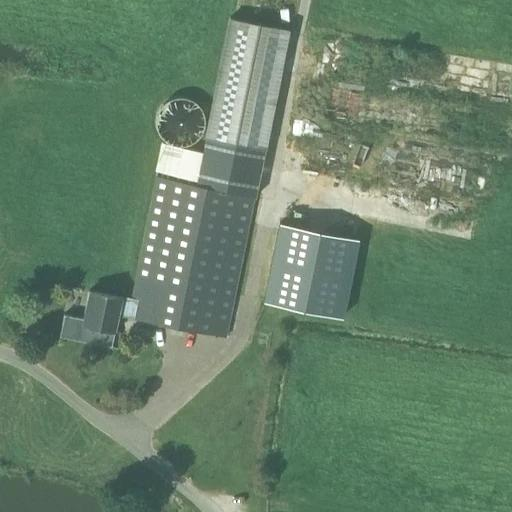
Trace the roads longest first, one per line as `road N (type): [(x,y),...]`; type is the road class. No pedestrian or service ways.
road 1 (track): [(308,0),(251,301)]
road 2 (unclassified): [(213,511),(26,356),(0,352)]
